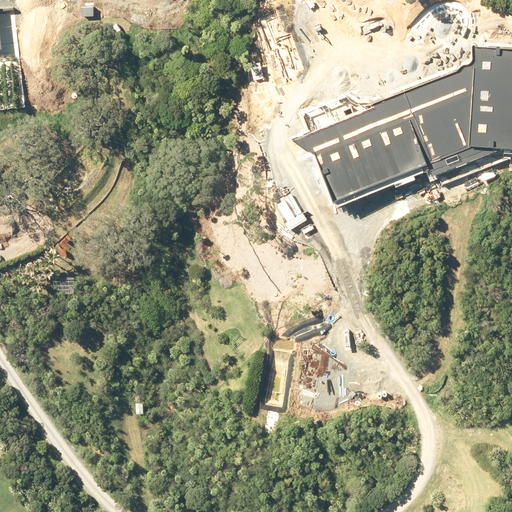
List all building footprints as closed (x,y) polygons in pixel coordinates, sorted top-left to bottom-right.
[(460,2),(437,11),(444,31),(465,23),(462,15),(464,15),(460,2)] [(290,17),(282,20),(297,55),(328,41),(313,7),(304,11),(301,4),(287,10),(290,17)] [(487,64),(436,84),(453,128),(504,108),(487,64)] [(369,159),(365,169),(390,177),(394,167),(369,159)] [(402,162),(401,180),(420,180),(420,185),(439,185),(439,162),(402,162)]
